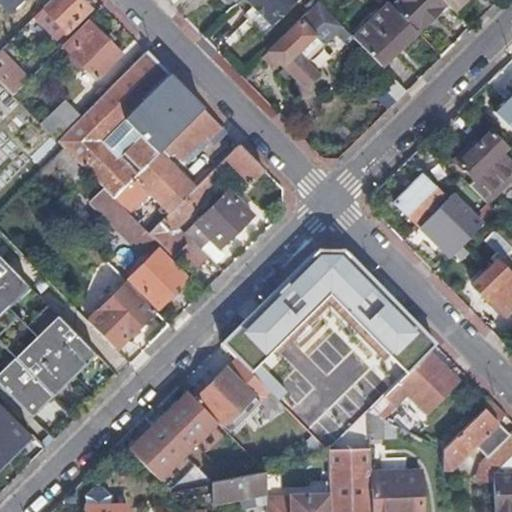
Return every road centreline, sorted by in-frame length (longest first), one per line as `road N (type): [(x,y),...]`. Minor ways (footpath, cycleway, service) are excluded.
road 1 (residential): [(329,202),(21,511)]
road 2 (residential): [(329,202),(133,0)]
road 3 (residential): [(511,388),(329,202)]
road 4 (residential): [(511,22),(329,202)]
